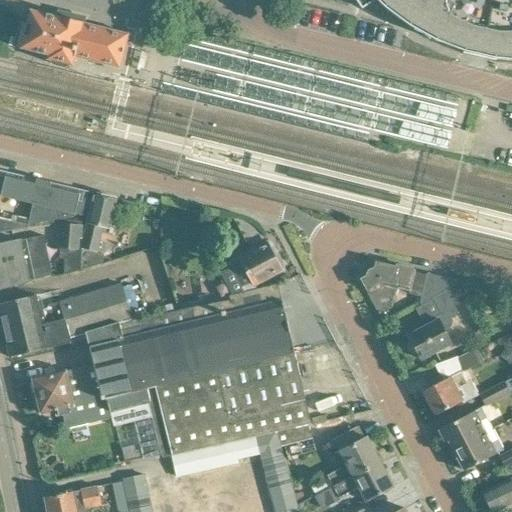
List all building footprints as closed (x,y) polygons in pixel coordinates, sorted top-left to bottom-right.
[(511,0),(355,0),(361,9),(374,0),(381,0),(385,3),(393,10),(400,15),(405,19),(414,25),(422,29),(430,34),(438,38),(445,41),(452,44),(465,48),(472,50),(479,52),(485,53),(492,54),(498,55),(507,56),(511,56),(511,0)] [(26,24),(20,23),(13,46),(13,47),(16,48),(19,49),(20,49),(47,56),(46,59),(50,60),(52,65),(63,68),(68,65),(72,66),(75,58),(105,66),(119,69),(128,34),(86,24),(54,16),(30,10),(26,24)] [(0,195),(33,204),(29,222),(73,213),(85,216),(91,194),(15,174),(0,170),(0,195)] [(94,193),(80,250),(80,267),(102,260),(103,253),(98,252),(103,229),(109,230),(116,198),(94,193)] [(125,200),(122,212),(137,216),(140,204),(125,200)] [(0,233),(24,229),(25,225),(0,218),(0,233)] [(82,221),(61,220),(60,255),(64,255),(63,272),(80,267),(80,250),(82,221)] [(43,235),(0,244),(0,288),(53,277),(43,235)] [(245,269),(253,283),(280,268),(278,265),(282,263),(271,243),(253,253),(252,251),(229,263),(235,274),(245,269)] [(409,294),(421,297),(426,275),(414,272),(414,270),(397,266),(396,268),(376,263),(375,268),(369,271),(366,277),(362,279),(369,292),(367,293),(379,315),(392,307),(396,289),(398,289),(398,288),(409,290),(409,294)] [(426,275),(421,297),(420,303),(421,305),(437,297),(445,311),(420,325),(421,328),(408,335),(421,360),(451,344),(444,330),(451,326),(453,322),(451,318),(458,315),(454,306),(469,298),(459,281),(427,273),(426,275)] [(156,386),(294,352),(277,284),(224,296),(226,302),(193,308),(137,321),(138,327),(120,331),(122,341),(119,341),(131,392),(156,386)] [(70,338),(86,333),(118,324),(126,321),(118,292),(62,308),(60,302),(39,307),(36,295),(0,303),(0,317),(9,357),(71,343),(70,338)] [(172,455),(156,386),(131,392),(119,341),(122,341),(120,331),(118,324),(86,333),(93,365),(32,379),(40,413),(57,410),(58,416),(62,415),(66,429),(112,418),(114,425),(138,419),(146,457),(162,453),(163,457),(172,455)] [(244,439),(256,436),(276,432),(309,424),(311,424),(294,352),(156,386),(172,455),(182,453),(192,451),(202,448),(212,446),(223,444),(233,442),(244,439)] [(422,392),(435,415),(461,401),(463,404),(478,395),(471,380),(466,383),(461,373),(480,365),(475,352),(460,358),(459,356),(435,365),(440,377),(428,383),(430,388),(422,392)] [(510,393),(504,382),(479,395),(485,406),(510,393)] [(448,441),(453,449),(492,429),(481,408),(438,430),(445,442),(448,441)] [(256,436),(259,452),(280,446),(281,447),(285,446),(313,439),(309,424),(276,432),(256,436)] [(492,429),(453,449),(463,471),(503,450),(492,429)] [(248,457),(260,455),(259,452),(256,436),(244,439),(248,457)] [(327,476),(333,487),(380,462),(367,437),(338,452),(346,466),(327,476)] [(237,460),(248,457),(244,439),(233,442),(237,460)] [(285,446),(288,459),(317,451),(313,439),(285,446)] [(238,464),(237,460),(233,442),(223,444),(228,466),(238,464)] [(218,468),(228,466),(223,444),(212,446),(218,468)] [(134,446),(122,449),(125,460),(137,457),(134,446)] [(207,471),(218,468),(212,446),(202,448),(207,471)] [(260,455),(262,465),(284,459),(284,460),(288,459),(285,446),(281,447),(280,446),(259,452),(260,455)] [(197,473),(207,471),(202,448),(192,451),(197,473)] [(511,449),(499,457),(505,469),(511,470),(511,449)] [(187,475),(197,473),(192,451),(182,453),(187,475)] [(182,453),(172,455),(177,478),(187,475),(182,453)] [(262,465),(265,476),(287,470),(284,460),(284,459),(262,465)] [(380,462),(333,487),(339,500),(359,489),(365,501),(393,486),(380,462)] [(265,476),(268,486),(289,481),(287,470),(265,476)] [(125,490),(145,486),(143,476),(123,480),(125,490)] [(511,478),(483,492),(484,496),(482,498),(485,504),(489,505),(492,511),(494,511),(506,506),(509,508),(511,506),(511,478)] [(268,486),(271,497),(292,491),(289,481),(268,486)] [(127,500),(147,496),(145,486),(125,490),(127,500)] [(45,497),(47,511),(89,511),(88,508),(101,505),(97,487),(45,497)] [(271,497),(274,507),(295,502),(292,491),(271,497)] [(129,510),(149,506),(147,496),(127,500),(129,510)] [(274,507),(275,511),(297,511),(295,502),(274,507)]
